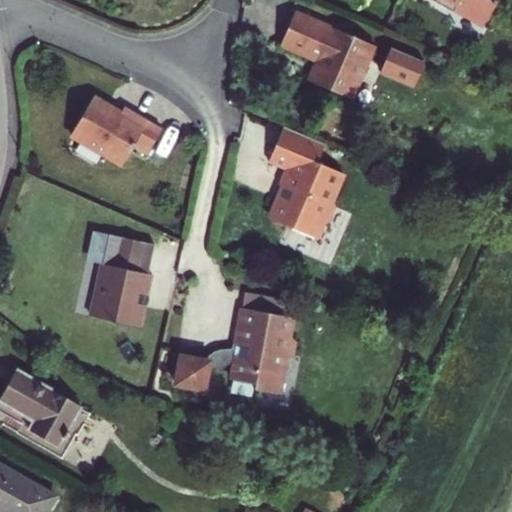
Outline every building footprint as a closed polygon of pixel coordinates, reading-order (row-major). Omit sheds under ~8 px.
[(439,0),(442,1),(443,0),(453,0),(475,12),(481,0),(439,0)] [(362,40),(281,7),(267,41),(303,57),(295,76),(339,94),(362,40)] [(115,108),(111,115),(83,99),(62,135),(113,166),(123,148),(137,156),(152,130),(115,108)] [(265,121),(252,158),(269,164),(275,147),(300,155),(307,136),(265,121)] [(313,175),(318,161),(300,155),(275,147),(269,164),(264,180),(269,181),(258,215),(306,230),(310,218),(316,214),(322,197),(319,191),(323,178),(313,175)] [(98,235),(92,264),(137,274),(143,244),(98,235)] [(80,317),(127,327),(133,296),(137,297),(141,275),(137,274),(92,264),(91,264),(87,281),(93,282),(92,290),(85,295),(80,317)] [(241,294),(239,309),(278,315),(280,301),(241,294)] [(285,335),(288,316),(278,315),(239,309),(237,309),(231,344),(218,348),(213,350),(202,359),(180,356),(175,384),(204,388),(207,366),(223,368),(234,360),(231,381),(234,381),(239,387),(279,393),(284,357),(293,354),(295,341),(287,335),(285,335)] [(23,427),(51,443),(75,404),(9,366),(0,380),(0,404),(27,419),(23,427)] [(0,511),(38,511),(49,494),(0,467),(0,511)]
